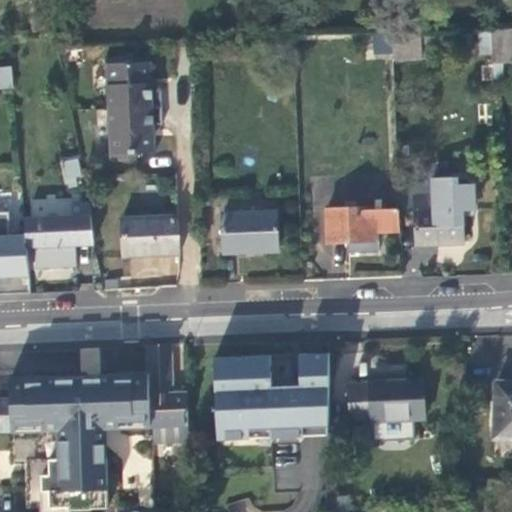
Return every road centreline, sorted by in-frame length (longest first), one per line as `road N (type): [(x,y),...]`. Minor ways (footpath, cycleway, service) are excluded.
road 1 (tertiary): [(511,298),(190,310)]
road 2 (residential): [(179,57),(190,310)]
road 3 (tertiary): [(190,310),(0,317)]
